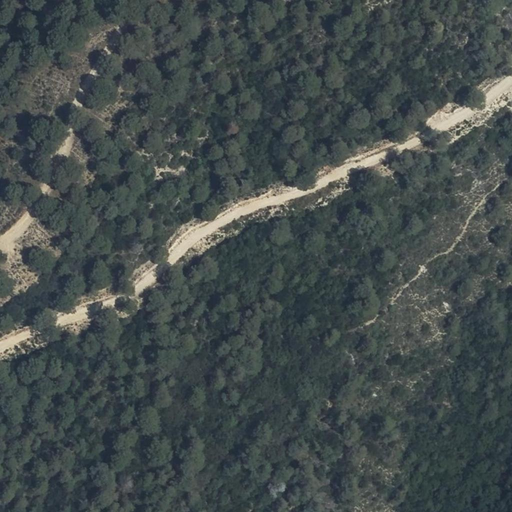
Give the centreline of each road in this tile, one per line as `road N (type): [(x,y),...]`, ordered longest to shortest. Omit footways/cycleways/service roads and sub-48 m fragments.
road 1 (track): [(511,74),(429,131),(197,231),(133,290),(0,348)]
road 2 (track): [(0,245),(42,203),(84,88),(134,0)]
